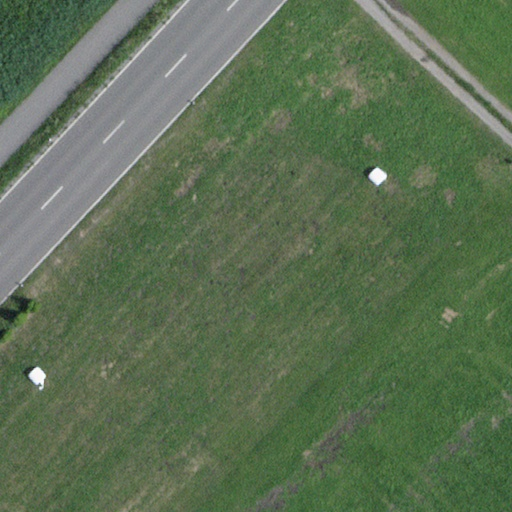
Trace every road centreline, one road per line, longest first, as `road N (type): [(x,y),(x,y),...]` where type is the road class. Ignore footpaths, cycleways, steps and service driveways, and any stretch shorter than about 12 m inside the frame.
road 1 (secondary): [(236,0),(0,251)]
road 2 (track): [(511,112),(393,0)]
